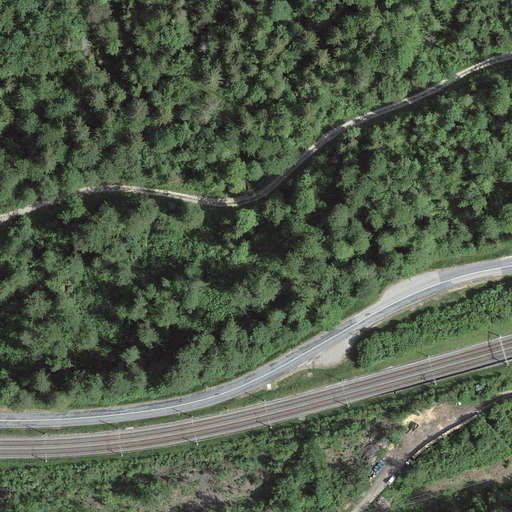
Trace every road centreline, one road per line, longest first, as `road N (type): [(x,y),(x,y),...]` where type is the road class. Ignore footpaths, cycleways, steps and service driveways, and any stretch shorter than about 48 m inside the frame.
road 1 (track): [(0,219),(99,187),(230,203),(264,192),(334,133),(511,55)]
road 2 (primary): [(0,420),(113,415),(221,394),(412,294),(511,265)]
road 3 (track): [(359,511),(435,434),(511,394)]
